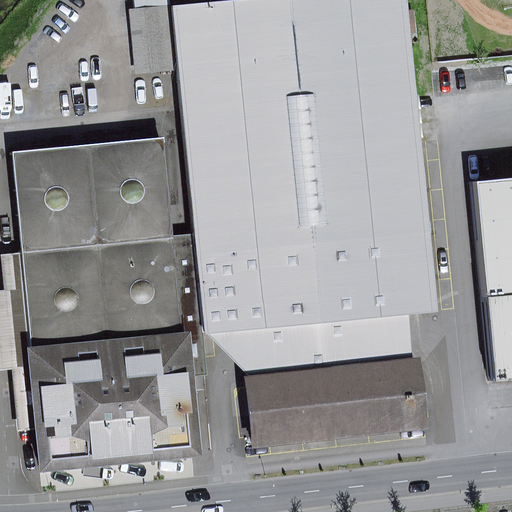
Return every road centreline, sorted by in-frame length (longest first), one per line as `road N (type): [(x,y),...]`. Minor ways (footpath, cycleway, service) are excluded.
road 1 (unknown): [(511,115),(467,127),(454,149),(481,473)]
road 2 (tertiary): [(511,470),(118,511)]
road 3 (unknown): [(0,141),(165,121)]
road 4 (unknown): [(17,511),(0,392)]
